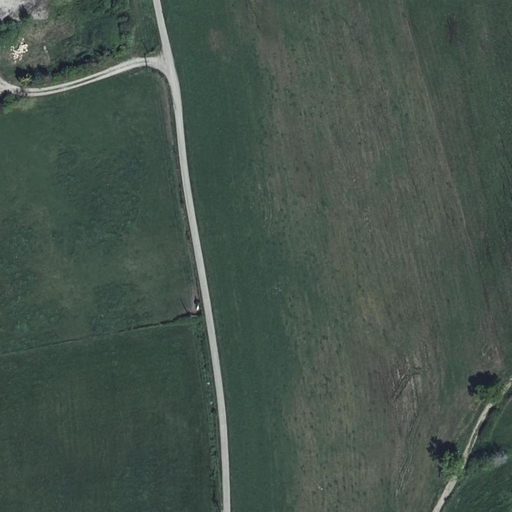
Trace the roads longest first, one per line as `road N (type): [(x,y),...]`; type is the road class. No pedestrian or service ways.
road 1 (residential): [(155,0),(229,511)]
road 2 (track): [(433,511),(494,396),(511,384)]
